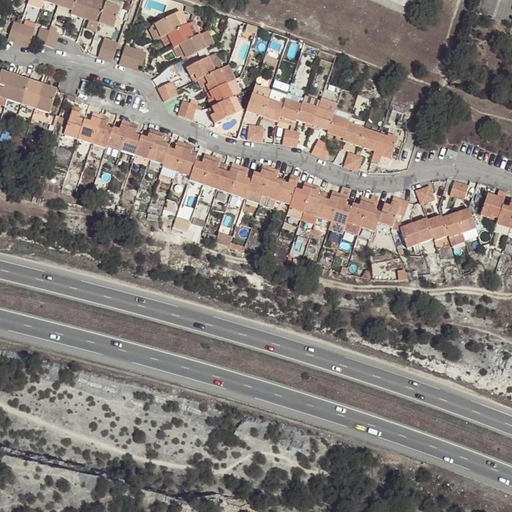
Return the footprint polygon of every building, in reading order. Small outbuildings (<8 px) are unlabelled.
[(28,0),(27,4),(42,9),(44,2),(44,0),(28,0)] [(71,11),(75,0),(59,0),(58,3),(62,4),(61,8),(71,11)] [(75,0),(71,11),(70,15),(81,18),(82,15),(86,17),(87,13),(91,0),(75,0)] [(89,21),(98,24),(106,4),(104,3),(94,0),(91,0),(87,13),(86,17),(90,18),(89,21)] [(106,0),(106,4),(98,24),(114,29),(121,9),(122,10),(124,4),(114,0),(106,0)] [(483,0),(480,12),(492,16),(497,0),(483,0)] [(198,10),(187,6),(185,11),(196,15),(198,10)] [(149,30),(155,41),(161,38),(168,35),(181,28),(174,15),(152,26),(149,30)] [(14,22),(10,35),(7,40),(14,43),(20,25),(14,22)] [(20,25),(14,43),(21,45),(27,27),(20,25)] [(180,45),(194,38),(187,25),(181,28),(168,35),(171,43),(174,48),(180,45)] [(257,29),(248,26),(246,32),(255,35),(257,29)] [(27,27),(21,45),(28,47),(35,29),(27,27)] [(48,31),(40,29),(38,36),(56,42),(59,35),(56,34),(50,32),(48,31)] [(165,46),(171,43),(168,35),(161,38),(165,46)] [(206,49),(200,35),(194,38),(180,45),(187,58),(206,49)] [(54,48),(56,42),(38,36),(36,42),(54,48)] [(242,60),(247,40),(238,38),(234,58),(242,60)] [(100,59),(105,60),(112,42),(104,40),(98,58),(100,59)] [(105,60),(112,63),(118,44),(112,42),(105,60)] [(126,46),(119,65),(122,66),(126,68),(133,49),(126,46)] [(133,49),(126,68),(133,70),(140,51),(133,49)] [(140,51),(133,70),(140,72),(147,54),(140,51)] [(198,81),(215,72),(208,58),(187,69),(191,76),(195,74),(198,81)] [(226,84),(220,70),(215,72),(198,81),(202,88),(203,88),(206,86),(209,92),(226,84)] [(15,77),(1,72),(0,74),(0,75),(14,80),(15,77)] [(154,79),(158,87),(170,82),(165,73),(154,79)] [(0,75),(0,97),(7,100),(14,80),(0,75)] [(28,81),(15,77),(14,80),(27,85),(28,81)] [(14,80),(7,100),(21,104),(27,85),(14,80)] [(235,80),(226,84),(232,94),(241,90),(235,80)] [(43,86),(28,81),(27,85),(42,90),(43,86)] [(171,83),(157,90),(159,92),(161,97),(175,90),(171,83)] [(232,94),(226,84),(209,92),(212,98),(209,100),(208,101),(212,108),(229,100),(233,97),(232,94)] [(27,85),(21,104),(35,109),(42,90),(27,85)] [(42,90),(56,94),(57,91),(43,86),(42,90)] [(42,90),(35,109),(49,114),(56,94),(42,90)] [(175,90),(161,97),(164,103),(178,97),(177,95),(176,91),(175,90)] [(288,94),(284,106),(279,118),(286,120),(296,123),(297,120),(302,104),(304,99),(288,94)] [(268,100),(253,95),(247,112),(262,117),(268,100)] [(243,110),(236,96),(233,97),(229,100),(236,113),(243,110)] [(215,124),(236,113),(229,100),(212,108),(215,114),(211,116),(215,124)] [(284,106),(268,100),(262,117),(278,123),(279,118),(284,106)] [(182,102),(178,115),(185,118),(190,104),(182,102)] [(190,104),(185,118),(192,120),(196,109),(197,107),(190,104)] [(318,109),(302,104),(297,120),(306,124),(312,126),(318,109)] [(78,139),(84,121),(79,119),(81,110),(73,107),(64,134),(78,139)] [(334,115),(318,109),(312,126),(319,128),(328,131),(334,115)] [(335,110),(334,115),(328,131),(327,134),(337,137),(344,139),(348,125),(351,116),(335,110)] [(405,115),(393,111),(389,123),(400,128),(405,115)] [(90,123),(84,121),(78,139),(92,144),(101,116),(93,114),(90,123)] [(110,119),(101,116),(92,144),(106,148),(107,146),(113,130),(107,128),(108,123),(110,119)] [(114,127),(113,130),(107,146),(121,151),(131,123),(123,120),(120,129),(114,127)] [(131,123),(121,151),(136,155),(142,137),(136,135),(138,126),(131,123)] [(344,139),(343,142),(358,147),(364,130),(348,125),(344,139)] [(249,126),(247,141),(254,142),(256,127),(249,126)] [(256,127),(254,142),(262,143),(264,128),(259,128),(256,127)] [(142,137),(136,155),(149,160),(159,133),(150,130),(147,138),(142,137)] [(286,130),(282,146),(289,147),(292,132),(286,130)] [(380,136),(364,130),(358,147),(374,153),(380,136)] [(292,132),(289,147),(297,149),(300,133),(293,132),(292,132)] [(159,133),(149,160),(163,165),(168,149),(169,145),(164,144),(166,135),(159,133)] [(374,153),(371,161),(378,164),(381,157),(390,161),(397,139),(388,135),(387,138),(380,136),(374,153)] [(319,140),(311,154),(318,157),(325,144),(324,143),(319,140)] [(168,149),(163,165),(162,167),(176,172),(185,144),(178,142),(176,148),(175,151),(168,149)] [(185,144),(176,172),(190,177),(195,162),(196,159),(197,158),(191,156),(194,147),(185,144)] [(325,144),(318,157),(325,160),(332,147),(325,144)] [(458,154),(449,151),(446,156),(455,160),(458,154)] [(348,153),(344,167),(351,169),(356,156),(348,153)] [(190,177),(189,180),(203,184),(212,157),(205,155),(203,161),(202,164),(195,162),(190,177)] [(351,169),(358,172),(363,158),(356,156),(351,169)] [(221,160),(212,157),(203,184),(217,189),(223,172),(217,169),(218,166),(221,160)] [(223,172),(217,189),(231,194),(241,167),(233,164),(231,171),(230,174),(223,172)] [(252,181),(248,191),(262,196),(271,169),(263,166),(260,175),(254,173),(253,178),(252,181)] [(176,172),(162,167),(159,174),(174,179),(176,172)] [(241,167),(231,194),(245,199),(248,191),(252,181),(245,179),(246,176),(248,169),(241,167)] [(271,169),(262,196),(276,200),(282,183),(276,180),(277,177),(279,172),(271,169)] [(282,183),(276,200),(290,205),(296,189),(297,187),(300,178),(291,175),(289,181),(288,185),(282,183)] [(296,189),(290,205),(289,208),(304,212),(313,185),(305,182),(303,189),(302,192),(296,189)] [(457,199),(461,185),(454,182),(450,196),(457,199)] [(313,185),(304,212),(318,217),(324,199),(318,197),(319,194),(321,188),(313,185)] [(468,187),(461,185),(457,199),(462,201),(468,187)] [(430,187),(423,189),(428,203),(422,205),(435,201),(430,187)] [(428,203),(423,189),(416,192),(420,202),(421,206),(422,205),(428,203)] [(506,193),(499,190),(496,197),(488,194),(480,215),(490,218),(491,217),(498,219),(502,206),(506,193)] [(324,199),(318,217),(331,222),(340,194),(333,192),(330,198),(329,201),(324,199)] [(340,194),(331,222),(345,226),(347,222),(352,208),(345,206),(347,202),(348,197),(340,194)] [(352,208),(347,222),(361,227),(370,200),(362,197),(359,207),(353,204),(352,208)] [(391,207),(384,204),(382,211),(381,214),(378,222),(392,227),(394,220),(397,214),(401,200),(394,197),(391,207)] [(496,222),(496,224),(510,229),(511,223),(511,199),(511,200),(508,208),(502,206),(498,219),(496,222)] [(370,200),(361,227),(375,232),(378,222),(381,214),(375,212),(376,209),(378,202),(370,200)] [(409,202),(401,200),(397,214),(404,217),(409,202)] [(455,213),(465,241),(478,236),(469,209),(455,213)] [(448,236),(452,246),(465,241),(455,213),(442,218),(448,236)] [(442,218),(441,216),(428,221),(434,238),(435,241),(448,236),(442,218)] [(428,221),(427,218),(413,223),(420,243),(434,238),(428,221)] [(394,220),(392,227),(402,233),(401,228),(405,227),(394,220)] [(420,243),(413,223),(405,227),(401,228),(402,233),(407,247),(420,243)] [(415,252),(422,249),(420,243),(407,247),(408,250),(414,248),(415,252)]
